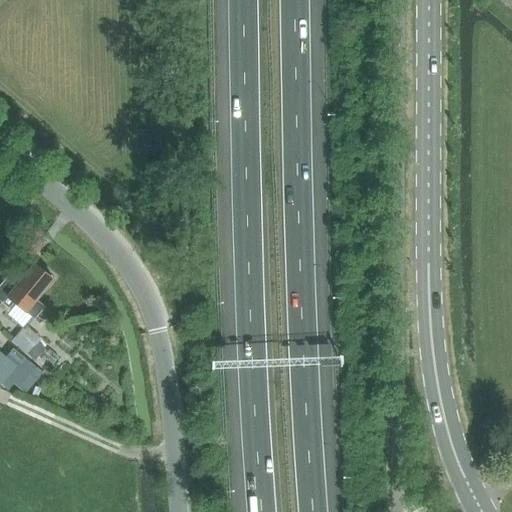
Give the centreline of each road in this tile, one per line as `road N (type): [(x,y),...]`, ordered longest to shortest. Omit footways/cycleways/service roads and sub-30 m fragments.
road 1 (tertiary): [(481,511),(451,444),(434,362),(429,0)]
road 2 (motorway): [(313,511),(295,0)]
road 3 (motorway): [(243,0),(261,511)]
road 4 (unclassified): [(179,511),(169,380),(150,304),(98,228),(0,147)]
